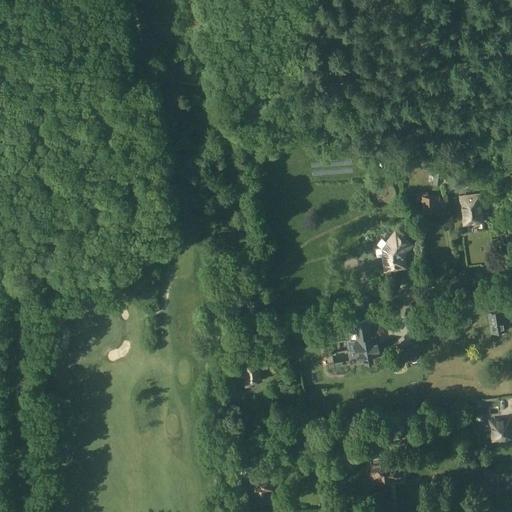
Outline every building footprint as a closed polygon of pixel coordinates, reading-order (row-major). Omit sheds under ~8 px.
[(434,172),(433,184),(441,184),(442,173),(434,172)] [(445,173),(443,181),(450,184),(462,187),(464,179),(453,176),(445,173)] [(480,192),(459,194),(462,225),(484,222),(480,192)] [(428,194),(421,194),(421,198),(423,198),(423,211),(440,210),(439,196),(428,196),(428,194)] [(386,242),(381,248),(382,257),(384,256),(387,258),(387,260),(385,262),(386,266),(388,268),(402,266),(403,264),(402,254),(408,246),(408,243),(397,235),(394,235),(391,238),(392,241),(391,243),(388,243),(386,242)] [(500,292),(484,295),(485,304),(487,303),(488,313),(487,313),(490,333),(506,330),(503,311),(509,310),(507,299),(501,300),(500,292)] [(257,298),(249,299),(250,313),(261,313),(264,312),(263,298),(257,298)] [(464,301),(449,305),(451,314),(466,310),(464,301)] [(396,323),(408,319),(404,310),(393,314),(396,323)] [(124,312),(118,317),(125,324),(131,320),(124,312)] [(350,339),(347,340),(349,350),(359,349),(361,361),(372,359),(371,353),(378,352),(376,341),(373,342),(372,336),(370,336),(367,318),(355,320),(358,338),(351,339),(350,339)] [(420,352),(415,353),(418,365),(423,363),(420,352)] [(307,365),(318,365),(318,359),(296,360),(296,371),(307,371),(307,365)] [(258,363),(243,365),(245,381),(244,381),(245,386),(252,385),(252,381),(260,380),(258,363)] [(491,420),(490,420),(491,430),(492,429),(493,439),(503,438),(502,434),(508,433),(507,428),(509,428),(509,420),(499,421),(499,420),(495,420),(495,419),(491,419),(491,420)] [(343,426),(331,426),(332,435),(343,435),(343,426)] [(366,437),(363,437),(365,446),(374,445),(373,438),(366,439),(366,437)] [(380,457),(370,458),(370,464),(371,473),(373,473),(373,478),(379,477),(379,479),(389,478),(389,477),(391,476),(397,476),(396,467),(388,468),(388,462),(384,462),(384,461),(380,462),(380,457)] [(270,475),(255,476),(256,489),(264,489),(272,489),(271,484),(270,475)]
